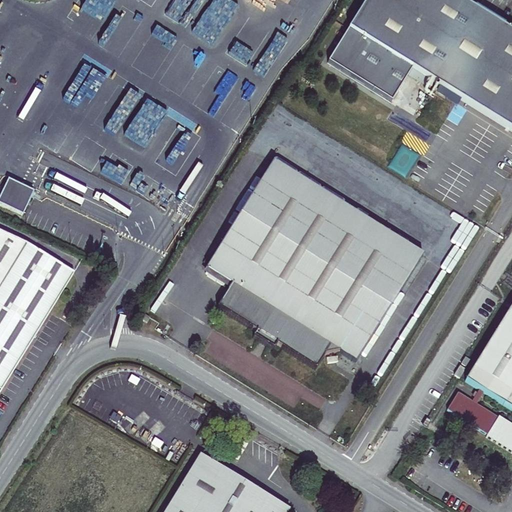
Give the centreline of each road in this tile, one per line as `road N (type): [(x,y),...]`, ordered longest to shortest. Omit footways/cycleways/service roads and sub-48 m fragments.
road 1 (unclassified): [(0,477),(78,361),(133,346),(164,357),(414,511)]
road 2 (unknown): [(184,325),(202,284),(203,247),(281,129)]
road 3 (unknown): [(184,325),(339,417),(313,449)]
road 4 (unknown): [(28,62),(181,170),(203,175)]
